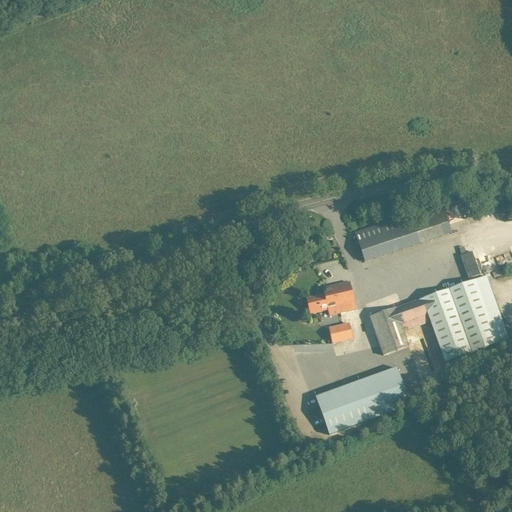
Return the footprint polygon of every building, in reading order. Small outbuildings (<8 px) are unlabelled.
[(356,234),(365,262),(451,234),(441,205),(356,234)] [(463,248),(460,249),(469,282),(481,278),(473,252),(465,254),(463,248)] [(403,332),(430,322),(445,364),(510,340),(487,277),(475,281),(453,289),(370,319),(374,328),(383,356),(409,347),(403,332)] [(307,299),(309,308),(310,315),(328,310),(330,316),(356,310),(349,283),(323,289),(325,295),(307,299)] [(328,328),(332,344),(353,339),(349,323),(328,328)] [(316,398),(329,436),(410,406),(396,369),(316,398)]
